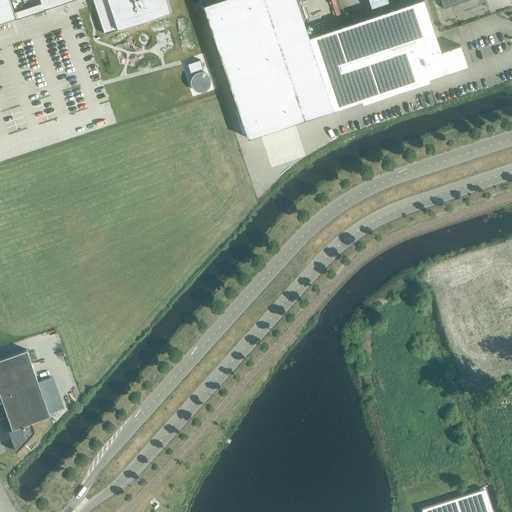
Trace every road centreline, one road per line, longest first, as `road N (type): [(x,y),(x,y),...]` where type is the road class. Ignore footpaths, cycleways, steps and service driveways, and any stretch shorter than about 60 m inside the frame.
road 1 (secondary): [(511,138),(387,180),(313,225),(66,511)]
road 2 (secondary): [(84,511),(125,479),(343,241),(396,210),(511,171)]
